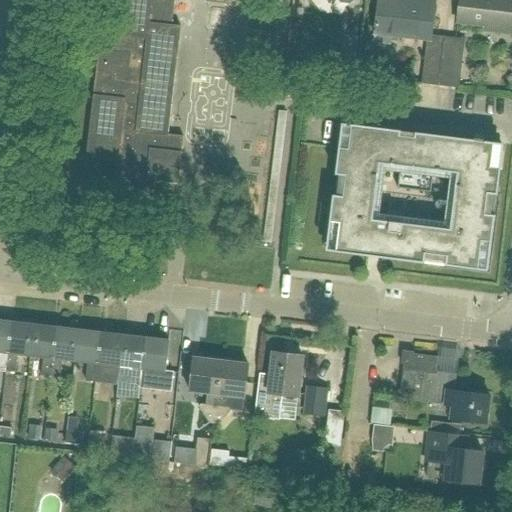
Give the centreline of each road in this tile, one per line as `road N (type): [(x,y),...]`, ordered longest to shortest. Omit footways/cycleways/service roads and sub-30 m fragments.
road 1 (residential): [(511,333),(0,277)]
road 2 (residential): [(0,193),(21,4)]
